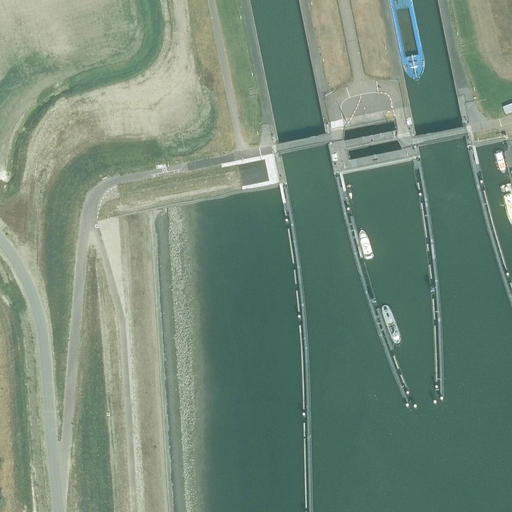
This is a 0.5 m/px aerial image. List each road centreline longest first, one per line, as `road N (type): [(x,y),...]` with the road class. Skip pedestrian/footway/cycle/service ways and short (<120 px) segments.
road 1 (unclassified): [(133,511),(114,278),(93,208),(105,185)]
road 2 (unclassified): [(55,470),(63,467),(69,434),(83,211),(105,185)]
road 3 (tertiary): [(55,470),(38,311),(0,242)]
road 4 (unclassified): [(242,155),(212,0)]
road 5 (unclassified): [(265,151),(267,100),(246,0)]
road 6 (unclassified): [(467,131),(409,141),(396,93),(362,89)]
road 7 (unclassified): [(105,185),(242,155)]
road 8 (unclassified): [(265,151),(333,137),(335,99),(362,89)]
road 9 (unclassified): [(481,128),(443,0)]
